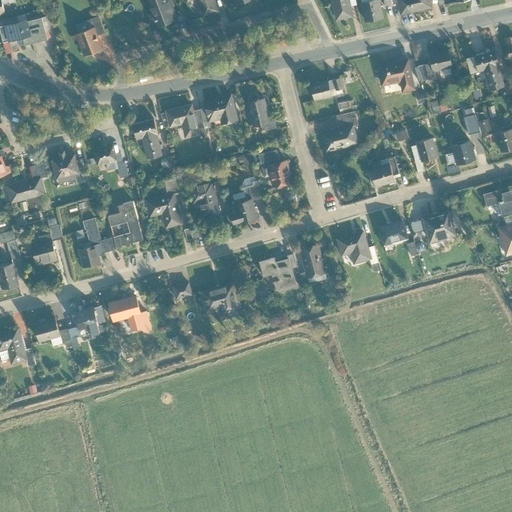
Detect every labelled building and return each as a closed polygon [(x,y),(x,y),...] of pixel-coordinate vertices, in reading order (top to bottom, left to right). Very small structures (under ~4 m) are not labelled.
[(171,0),(146,0),(156,29),(179,21),(171,0)] [(216,0),(185,0),(187,4),(197,1),(203,19),(221,13),(216,0)] [(350,0),(332,0),(336,21),(354,18),(350,0)] [(385,19),(380,0),(373,0),(363,2),(367,22),(385,19)] [(398,0),(401,15),(432,9),(430,0),(398,0)] [(33,36),(24,39),(26,46),(49,39),(42,18),(29,22),(33,36)] [(28,19),(5,27),(11,43),(24,39),(33,36),(29,22),(28,19)] [(96,28),(77,35),(84,57),(104,50),(96,28)] [(449,50),(430,55),(434,71),(453,67),(449,50)] [(497,52),(474,57),(478,73),(485,71),(490,91),(505,87),(497,52)] [(409,59),(378,66),(383,86),(400,82),(403,93),(417,90),(409,59)] [(329,82),(312,86),(315,102),(333,98),(329,82)] [(232,92),(204,100),(211,122),(221,119),(223,125),(240,120),(232,92)] [(274,129),(266,98),(245,104),(251,127),(262,124),(264,131),(274,129)] [(349,110),(348,102),(341,102),(342,111),(349,110)] [(192,103),(165,111),(170,128),(182,124),(186,138),(201,133),(192,103)] [(356,111),(337,116),(339,123),(343,122),(344,127),(355,125),(359,124),(356,111)] [(155,119),(133,125),(137,139),(142,138),(148,158),(164,154),(155,119)] [(344,127),(322,133),(327,153),(360,145),(355,125),(344,127)] [(511,131),(497,135),(501,153),(511,150),(511,131)] [(433,139),(416,143),(421,162),(438,158),(433,139)] [(472,142),(453,147),(457,164),(477,160),(472,142)] [(114,144),(94,150),(98,165),(118,160),(114,144)] [(75,154),(52,160),(58,183),(82,176),(75,154)] [(3,156),(0,157),(0,177),(13,173),(10,165),(7,167),(3,156)] [(294,185),(287,160),(268,166),(276,191),(294,185)] [(392,165),(372,169),(377,187),(396,182),(392,165)] [(42,177),(7,187),(12,205),(47,196),(42,177)] [(213,181),(188,188),(193,206),(200,204),(204,217),(222,212),(213,181)] [(511,186),(485,194),(488,206),(500,203),(503,216),(511,213),(511,186)] [(175,192),(145,200),(150,218),(163,214),(167,229),(185,225),(175,192)] [(259,220),(253,198),(235,203),(238,214),(231,216),(234,227),(259,220)] [(137,201),(118,206),(121,213),(109,216),(112,227),(129,222),(132,233),(115,238),(117,247),(147,239),(137,201)] [(451,210),(423,218),(430,243),(458,236),(451,210)] [(409,240),(404,220),(380,227),(385,246),(409,240)] [(511,224),(499,228),(507,255),(511,254),(511,224)] [(16,229),(0,232),(0,233),(2,243),(9,241),(14,258),(23,256),(16,229)] [(86,229),(78,230),(79,237),(87,236),(86,229)] [(365,231),(337,239),(342,257),(352,255),(355,264),(373,259),(365,231)] [(52,240),(31,246),(37,268),(59,262),(52,240)] [(416,240),(410,243),(414,255),(420,253),(416,240)] [(327,273),(319,244),(300,249),(308,278),(327,273)] [(97,246),(79,251),(84,269),(102,264),(97,246)] [(276,258),(260,262),(264,277),(272,275),(277,293),(298,288),(290,259),(277,262),(276,258)] [(14,264),(0,267),(0,280),(3,290),(20,285),(14,264)] [(189,283),(173,288),(176,300),(192,296),(189,283)] [(200,293),(206,315),(228,309),(230,318),(244,315),(236,283),(200,293)] [(137,297),(110,304),(115,321),(128,317),(132,332),(145,328),(137,297)] [(95,307),(75,313),(80,331),(100,325),(95,307)] [(57,317),(35,323),(40,342),(62,336),(61,330),(57,317)] [(75,327),(61,330),(62,336),(66,347),(79,344),(75,327)] [(20,328),(0,332),(0,352),(8,350),(12,364),(28,360),(20,328)]
